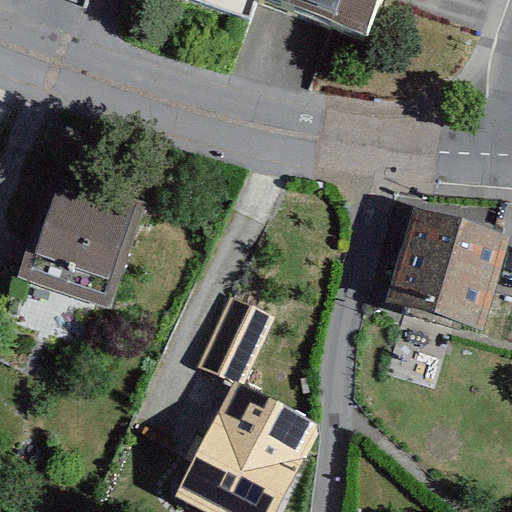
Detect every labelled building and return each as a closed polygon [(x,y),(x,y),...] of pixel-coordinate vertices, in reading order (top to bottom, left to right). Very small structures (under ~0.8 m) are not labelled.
[(181,0),(369,66),(392,0),(181,0)] [(148,214),(60,191),(36,283),(124,305),(148,214)] [(475,350),(505,260),(422,233),(393,323),(475,350)] [(269,325),(234,307),(201,375),(236,393),(269,325)] [(281,511),(318,440),(236,399),(179,511),(281,511)]
